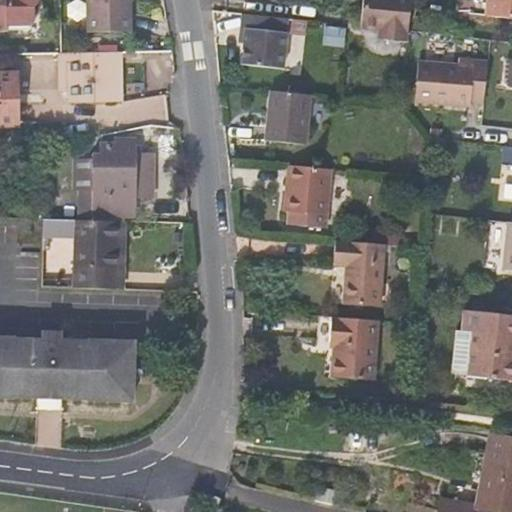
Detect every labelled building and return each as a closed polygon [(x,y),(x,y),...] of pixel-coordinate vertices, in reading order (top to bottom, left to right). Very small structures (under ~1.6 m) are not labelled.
[(0,0),(0,32),(8,32),(9,28),(30,28),(36,24),(36,11),(40,7),(39,0),(0,0)] [(128,0),(85,0),(86,33),(129,31),(128,2),(128,0)] [(390,33),(390,41),(408,42),(409,32),(411,0),(365,0),(364,31),(380,32),(390,33)] [(511,0),(488,0),(487,14),(511,16),(511,0)] [(281,19),(242,15),(240,32),(245,33),(244,45),(242,65),(282,68),(285,35),(280,35),(281,19)] [(380,40),(390,41),(390,33),(380,32),(380,40)] [(68,64),(68,101),(121,101),(120,63),(68,64)] [(419,63),(415,104),(472,109),(476,69),(419,63)] [(0,73),(0,124),(17,124),(16,74),(0,73)] [(312,96),(272,92),(267,142),(307,146),(312,96)] [(136,165),(136,140),(114,140),(114,145),(100,144),(99,156),(92,156),(91,217),(136,216),(136,199),(152,199),(152,165),(136,165)] [(136,165),(152,165),(152,157),(136,155),(136,165)] [(326,229),(331,170),(288,167),(284,212),(289,213),(287,226),(326,229)] [(43,220),(43,236),(74,237),(73,265),(115,267),(116,222),(43,220)] [(511,222),(505,222),(501,269),(511,270),(511,222)] [(403,246),(403,237),(385,236),(385,245),(403,246)] [(383,245),(336,242),(333,267),(349,268),(346,308),(378,310),(383,245)] [(472,332),(467,376),(511,380),(511,316),(463,311),(461,331),(472,332)] [(0,319),(0,378),(127,383),(130,325),(88,323),(88,324),(56,324),(57,315),(41,315),(41,322),(10,322),(10,320),(0,319)] [(378,321),(333,318),(330,349),(335,350),(332,379),(373,383),(378,321)] [(461,331),(456,331),(451,374),(467,376),(472,332),(461,331)] [(511,511),(511,438),(492,434),(476,504),(507,511),(511,511)] [(440,497),(436,511),(474,511),(476,504),(440,497)]
